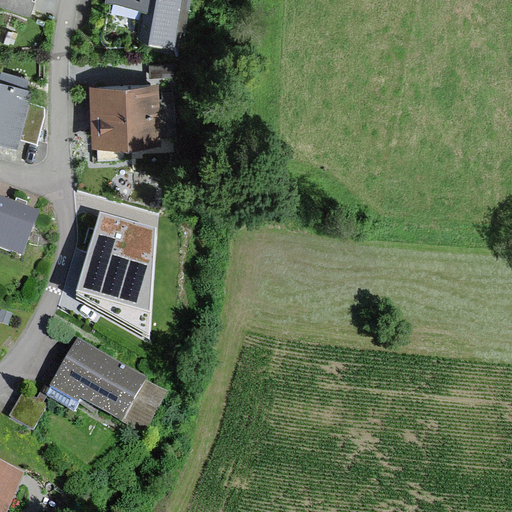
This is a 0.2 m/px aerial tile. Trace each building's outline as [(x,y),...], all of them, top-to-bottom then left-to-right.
[(33,0),(0,0),(0,5),(29,14),(33,0)] [(182,0),(102,0),(102,3),(150,11),(145,39),(174,44),(182,0)] [(0,137),(18,142),(34,89),(0,79),(0,137)] [(158,85),(89,86),(90,147),(159,146),(158,85)] [(0,258),(20,265),(37,218),(0,205),(0,258)] [(104,255),(98,254),(91,280),(121,288),(122,285),(153,293),(149,309),(172,316),(184,272),(162,266),(166,250),(136,242),(138,236),(111,228),(104,255)] [(148,381),(78,342),(50,391),(78,408),(81,404),(122,427),(148,381)] [(48,409),(24,395),(9,419),(33,433),(48,409)] [(0,511),(9,511),(23,479),(0,469),(0,511)]
